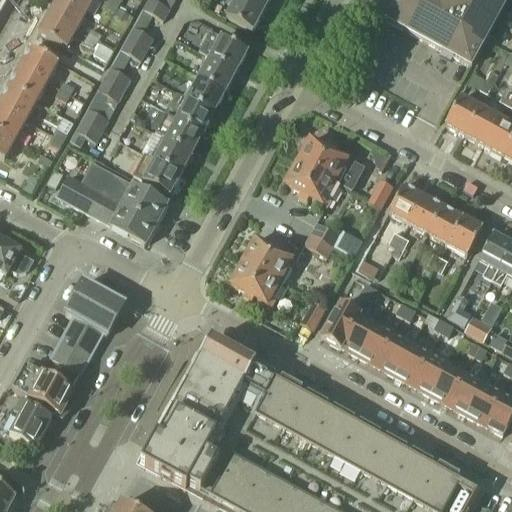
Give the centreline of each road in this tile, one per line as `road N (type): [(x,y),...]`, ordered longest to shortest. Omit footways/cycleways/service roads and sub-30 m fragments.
road 1 (residential): [(175,296),(511,478)]
road 2 (residential): [(511,206),(289,86)]
road 3 (residential): [(289,86),(175,296)]
road 4 (unclassified): [(161,322),(133,348),(41,511)]
road 5 (unclassified): [(67,511),(152,359),(161,322)]
road 6 (residential): [(102,157),(181,8)]
road 7 (residential): [(0,370),(69,245)]
road 8 (residential): [(296,71),(181,8)]
road 9 (unknown): [(409,150),(425,95),(412,79),(370,60)]
